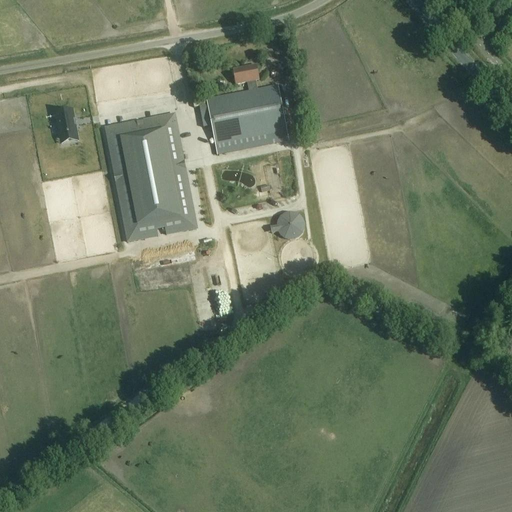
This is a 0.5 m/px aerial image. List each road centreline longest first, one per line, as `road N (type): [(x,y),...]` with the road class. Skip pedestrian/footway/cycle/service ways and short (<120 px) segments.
road 1 (track): [(0,497),(246,332),(220,234)]
road 2 (tertiary): [(0,70),(276,21),(324,0)]
road 3 (secondary): [(511,103),(413,0)]
road 4 (track): [(97,117),(88,84),(79,81),(0,93)]
